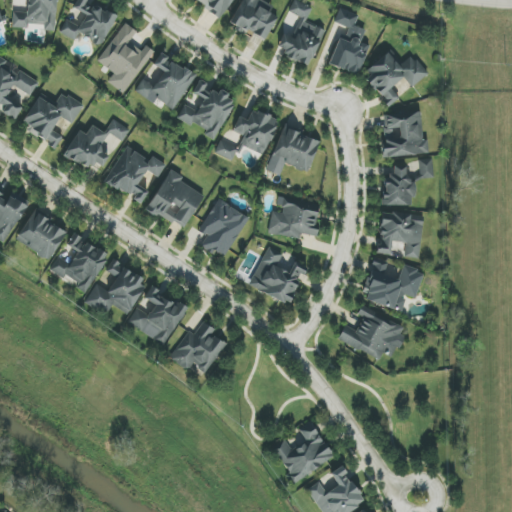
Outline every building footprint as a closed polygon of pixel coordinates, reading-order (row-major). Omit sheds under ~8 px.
[(12,28),(29,29),(30,24),(44,25),(43,31),(55,32),(57,0),(27,0),(27,13),(13,12),(12,28)] [(116,16),(87,2),(87,0),(77,0),(73,9),(86,15),(80,27),(65,20),(59,34),(75,41),(78,35),(102,46),(116,16)] [(194,0),(221,18),(232,0),(194,0)] [(266,41),(277,17),(258,8),(261,0),(241,0),(230,25),(266,41)] [(325,30),(306,22),(312,7),(294,0),(293,0),(288,12),(299,17),(291,36),(283,33),(278,47),(287,51),(284,57),(309,67),(325,30)] [(329,65),(358,75),(369,45),(362,42),(366,30),(355,26),(358,15),(339,8),(334,23),(348,28),(344,40),(338,38),(329,65)] [(154,52),(145,46),(142,51),(130,43),(137,32),(124,23),(97,61),(114,73),(107,82),(124,94),(154,52)] [(195,75),(160,54),(153,66),(163,72),(155,86),(143,79),(135,93),(154,104),(157,100),(175,111),(195,75)] [(391,88),(403,78),(412,88),(428,74),(411,54),(397,66),(388,55),(363,76),(390,106),(399,98),(391,88)] [(39,82),(0,58),(0,109),(2,111),(1,112),(15,120),(26,101),(14,94),(17,89),(30,97),(39,82)] [(214,141),(235,103),(225,98),(226,96),(199,81),(192,93),(203,100),(196,112),(184,106),(177,119),(191,127),(193,124),(206,131),(204,135),(214,141)] [(72,125),(84,106),(62,92),(54,103),(40,94),(23,122),(29,126),(27,130),(56,149),(63,138),(52,131),(60,117),(72,125)] [(263,156),(279,122),(245,107),(234,132),(245,137),(241,146),(263,156)] [(384,157),(428,155),(428,140),(422,140),(421,113),(382,115),(384,157)] [(320,141),(283,127),(266,171),(280,176),(285,165),(308,173),(320,141)] [(232,162),(238,150),(220,141),(214,153),(232,162)] [(165,167),(127,145),(105,182),(141,204),(148,192),(138,185),(146,171),(158,178),(165,167)] [(433,179),(433,163),(384,165),(385,207),(415,205),(414,180),(433,179)] [(183,231),(204,196),(181,182),(184,178),(170,170),(147,208),(183,231)] [(0,241),(3,244),(27,206),(10,195),(8,198),(0,193),(0,241)] [(268,234),(300,240),(301,234),(314,236),(318,213),(302,210),(303,201),(279,197),(277,210),(272,209),(268,234)] [(199,232),(207,237),(201,247),(214,255),(216,252),(226,257),(249,218),(218,200),(199,232)] [(49,261),(67,232),(33,212),(16,241),(49,261)] [(419,259),(423,217),(382,213),(377,253),(403,256),(403,258),(419,259)] [(86,292),(108,256),(73,235),(66,246),(77,252),(69,264),(58,257),(49,271),(67,282),(68,281),(86,292)] [(249,286),(287,305),(307,268),(294,262),(291,269),(281,264),(285,255),(269,247),(249,286)] [(415,299),(424,272),(403,266),(400,276),(386,271),(388,264),(373,259),(361,298),(401,310),(405,296),(415,299)] [(128,315),(146,280),(111,261),(103,276),(112,282),(107,292),(94,285),(84,304),(106,315),(111,306),(128,315)] [(186,308),(150,288),(144,300),(154,305),(148,316),(135,309),(126,325),(165,346),(186,308)] [(337,341),(379,361),(383,354),(393,358),(403,337),(400,335),(402,331),(363,312),(354,332),(344,327),(337,341)] [(226,345),(212,334),(214,330),(203,322),(194,336),(188,332),(169,358),(187,371),(190,366),(203,376),(226,345)] [(334,459),(311,421),(298,430),(305,441),(291,450),(286,443),(274,451),(288,475),(287,476),(292,484),(334,459)]
